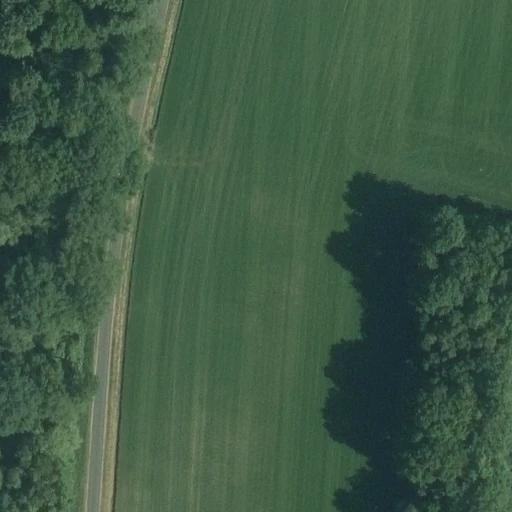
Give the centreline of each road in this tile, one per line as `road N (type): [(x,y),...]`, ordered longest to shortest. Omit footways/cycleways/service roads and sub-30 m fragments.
road 1 (unclassified): [(93,511),(123,187),(163,0)]
road 2 (track): [(0,63),(64,48),(161,8)]
